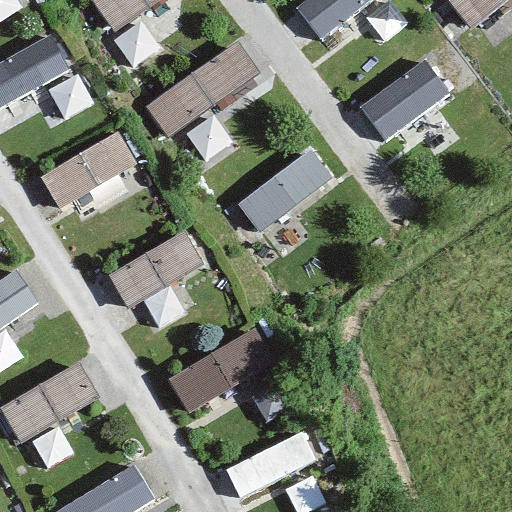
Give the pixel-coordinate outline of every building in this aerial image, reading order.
[(97,0),(106,19),(151,0),(97,0)] [(297,0),(296,2),(322,34),(364,0),(297,0)] [(454,0),(469,19),(496,0),(454,0)] [(0,102),(75,73),(57,29),(0,51),(0,102)] [(239,36),(144,98),(168,135),(263,74),(239,36)] [(387,135),(452,87),(424,49),(359,97),(387,135)] [(64,203),(140,153),(119,122),(43,171),(64,203)] [(313,140),(237,196),(261,227),(336,172),(313,140)] [(111,264),(127,298),(210,258),(194,224),(111,264)] [(17,263),(0,273),(0,332),(44,304),(17,263)] [(262,324),(169,367),(186,404),(279,361),(262,324)] [(73,352),(3,406),(29,439),(99,385),(73,352)] [(310,425),(225,459),(238,491),(323,456),(310,425)] [(132,455),(56,506),(59,511),(123,511),(155,491),(132,455)]
